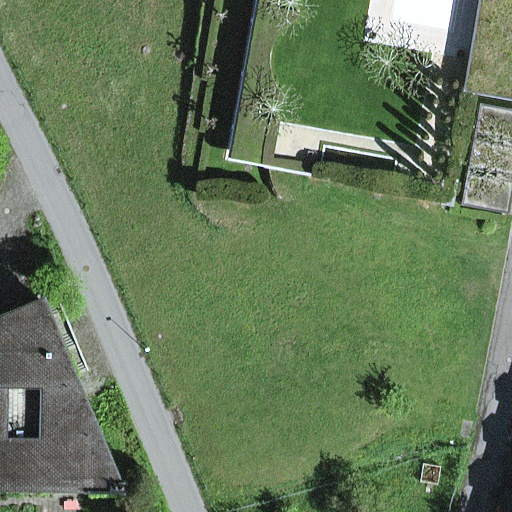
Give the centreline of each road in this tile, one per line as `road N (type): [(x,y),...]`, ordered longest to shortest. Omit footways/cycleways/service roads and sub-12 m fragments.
road 1 (tertiary): [(0,86),(189,511)]
road 2 (residential): [(511,349),(476,511)]
